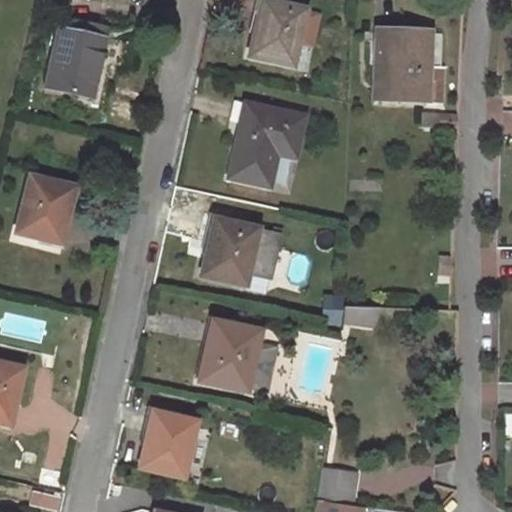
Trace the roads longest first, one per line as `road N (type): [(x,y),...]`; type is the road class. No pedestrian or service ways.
road 1 (residential): [(79,511),(189,0)]
road 2 (residential): [(480,0),(472,116),(473,511)]
